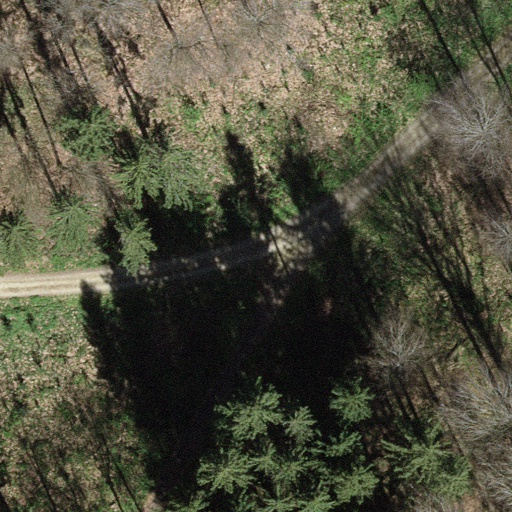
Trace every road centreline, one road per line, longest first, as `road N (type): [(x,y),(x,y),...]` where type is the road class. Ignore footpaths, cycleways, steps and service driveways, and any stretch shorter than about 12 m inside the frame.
road 1 (track): [(511,50),(364,196),(283,242),(152,511)]
road 2 (track): [(0,290),(142,275),(283,242)]
